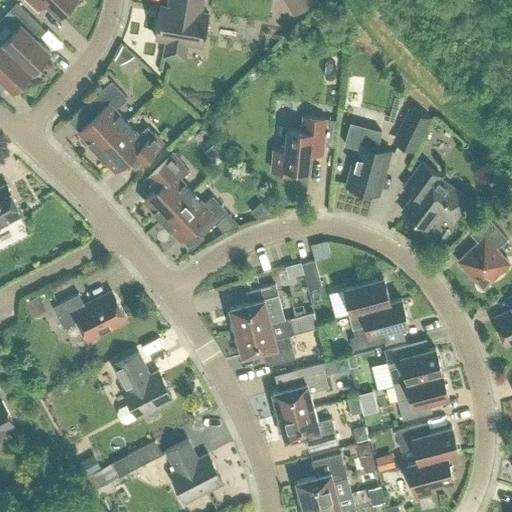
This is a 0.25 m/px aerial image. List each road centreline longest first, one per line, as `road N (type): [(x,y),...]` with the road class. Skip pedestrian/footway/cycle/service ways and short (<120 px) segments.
road 1 (residential): [(466,511),(489,455),(478,359),(454,308),(391,244),(316,225),(283,229),(252,238),(169,293)]
road 2 (residential): [(272,511),(251,431),(169,293)]
road 3 (residential): [(22,139),(98,50),(115,0)]
road 4 (residential): [(121,233),(22,139)]
road 5 (residential): [(0,296),(121,233)]
